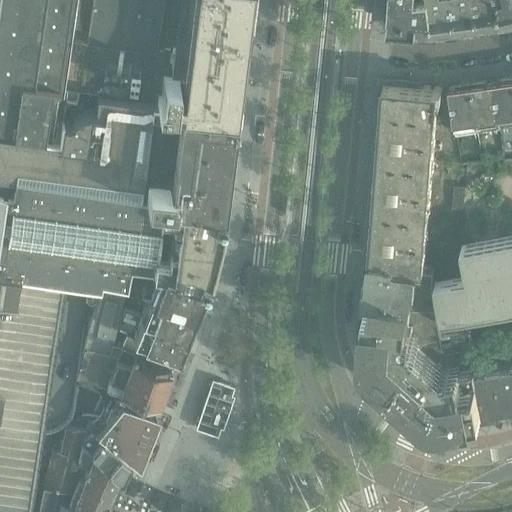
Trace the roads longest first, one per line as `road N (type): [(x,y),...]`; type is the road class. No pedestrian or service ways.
road 1 (secondary): [(292,0),(259,345),(308,511)]
road 2 (secondary): [(347,400),(330,352),(325,299),(352,48)]
road 3 (secondary): [(511,454),(432,455),(347,400)]
road 4 (residential): [(352,48),(420,54),(511,44)]
